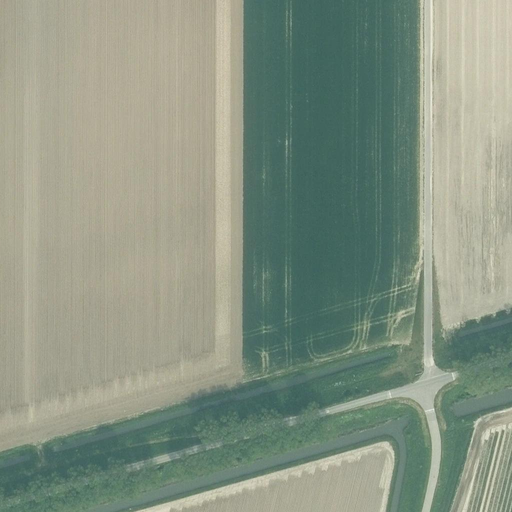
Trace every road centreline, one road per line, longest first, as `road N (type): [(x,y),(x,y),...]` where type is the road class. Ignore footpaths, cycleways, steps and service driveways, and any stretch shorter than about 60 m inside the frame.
road 1 (unclassified): [(0,505),(427,384)]
road 2 (track): [(263,429),(107,449),(0,481)]
road 3 (unclassified): [(425,511),(436,458),(427,384)]
